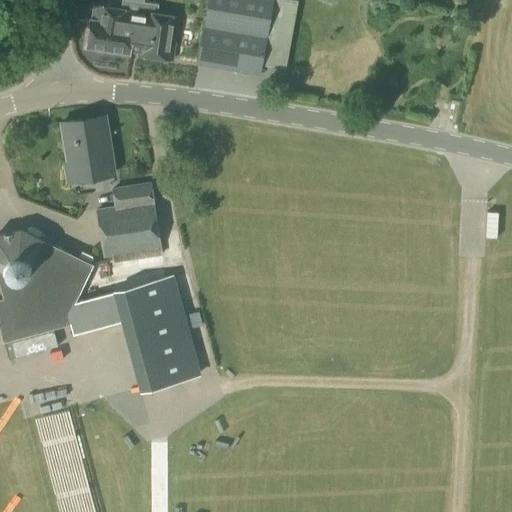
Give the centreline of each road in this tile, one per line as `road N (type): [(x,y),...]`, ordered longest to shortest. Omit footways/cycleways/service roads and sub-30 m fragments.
road 1 (tertiary): [(59,92),(153,95),(511,160)]
road 2 (track): [(477,150),(455,511)]
road 3 (track): [(221,387),(462,389)]
